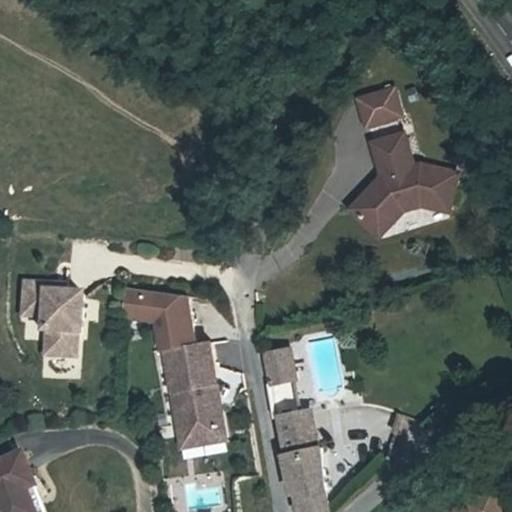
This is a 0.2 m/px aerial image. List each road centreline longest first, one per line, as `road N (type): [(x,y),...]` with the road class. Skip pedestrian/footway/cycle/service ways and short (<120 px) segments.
road 1 (residential): [(241,282),(268,511)]
road 2 (residential): [(357,511),(422,437),(511,391)]
